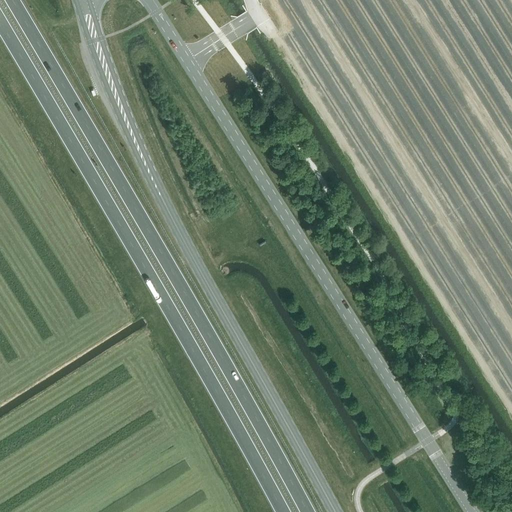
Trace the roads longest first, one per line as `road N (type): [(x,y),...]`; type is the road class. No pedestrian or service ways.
road 1 (trunk): [(306,511),(11,0)]
road 2 (trunk): [(0,22),(282,511)]
road 3 (unclassified): [(186,60),(471,511)]
road 4 (secondary): [(162,199),(334,511)]
road 5 (secondary): [(75,0),(130,143),(162,199)]
road 6 (secondary): [(162,199),(88,0)]
